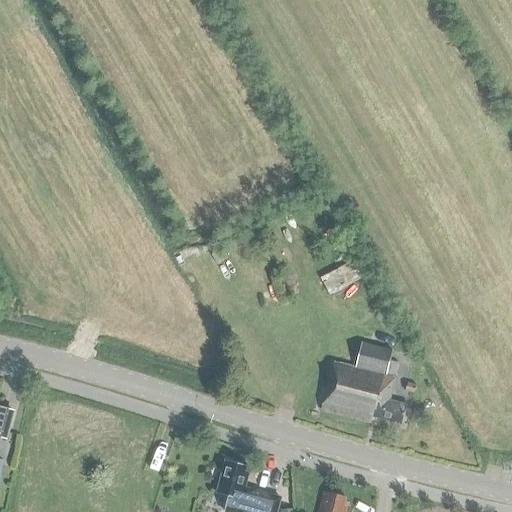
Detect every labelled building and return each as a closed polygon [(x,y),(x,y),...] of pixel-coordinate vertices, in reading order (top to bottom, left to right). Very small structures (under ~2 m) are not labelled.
[(221,250),(211,255),(216,265),(226,260),(221,250)] [(320,279),(328,295),(359,279),(351,263),(320,279)] [(359,309),(364,324),(383,318),(378,303),(359,309)] [(362,343),(356,368),(334,363),(323,410),(371,422),(373,417),(402,424),(407,406),(392,402),(398,377),(395,377),(387,375),(390,362),(392,350),(362,343)] [(390,362),(387,375),(395,377),(398,364),(390,362)] [(407,384),(405,392),(414,395),(416,387),(407,384)] [(0,437),(7,439),(13,414),(14,412),(0,408),(2,400),(0,399),(0,437)] [(216,492),(216,493),(228,497),(224,511),(275,511),(279,499),(243,489),(248,468),(225,462),(217,492),(216,492)] [(319,511),(347,511),(349,507),(348,506),(349,501),(324,494),(319,511)]
